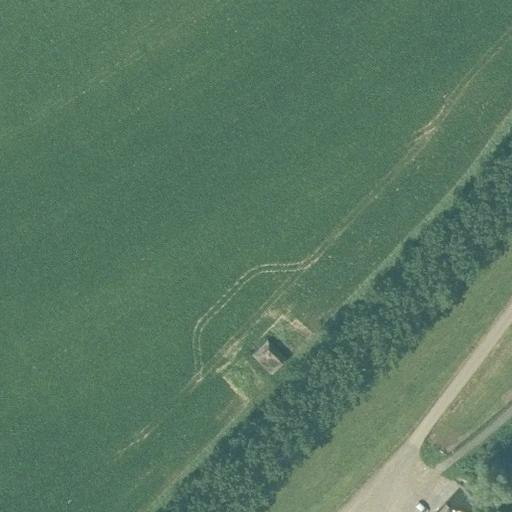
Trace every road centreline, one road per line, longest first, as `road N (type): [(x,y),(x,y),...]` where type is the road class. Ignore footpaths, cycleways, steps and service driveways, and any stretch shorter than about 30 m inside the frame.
road 1 (unclassified): [(213,511),(511,188)]
road 2 (unclassified): [(361,511),(511,309)]
